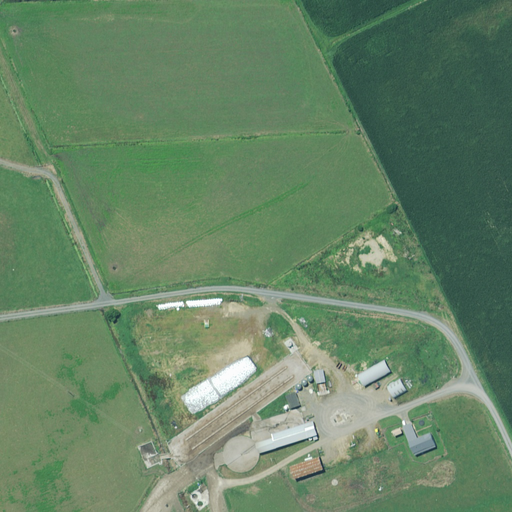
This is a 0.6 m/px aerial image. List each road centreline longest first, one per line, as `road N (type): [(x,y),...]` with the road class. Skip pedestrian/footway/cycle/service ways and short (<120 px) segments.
road 1 (residential): [(511,456),(456,342),(430,314),(224,284),(0,313)]
road 2 (unknown): [(104,298),(51,175),(0,158)]
road 3 (track): [(148,511),(180,476),(212,462),(223,474),(231,511)]
